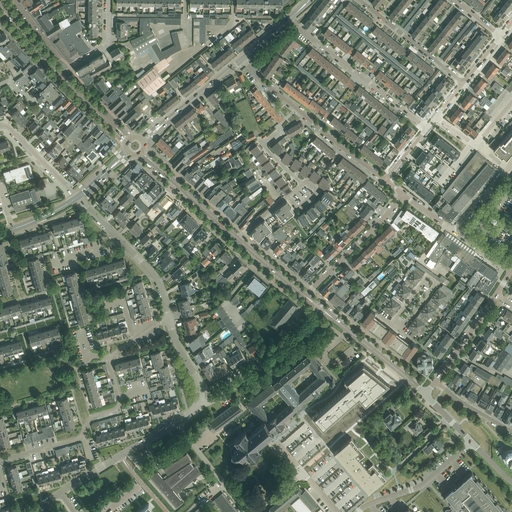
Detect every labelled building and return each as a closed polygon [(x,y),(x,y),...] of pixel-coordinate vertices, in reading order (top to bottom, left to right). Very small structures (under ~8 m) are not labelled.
[(38,0),(28,6),(32,11),(36,9),(40,6),(41,8),(53,0),(38,0)] [(36,18),(46,30),(54,25),(49,18),(65,6),(70,16),(74,13),(74,0),(61,0),(63,3),(60,5),(55,7),(51,9),(52,10),(36,18)] [(275,0),(275,7),(275,13),(278,13),(278,7),(282,7),(282,5),(288,1),(290,4),(293,2),(291,0),(275,0)] [(329,6),(322,1),(319,6),(325,11),(329,6)] [(349,11),(354,5),(349,1),(344,7),(349,11)] [(439,11),(443,6),(437,1),(434,6),(439,11)] [(484,5),(479,1),(474,6),(479,10),(484,5)] [(402,11),(406,7),(400,2),(396,7),(402,11)] [(506,13),(510,8),(505,3),(501,8),(506,13)] [(33,12),(36,18),(52,10),(51,9),(55,7),(54,4),(41,11),(40,8),(33,12)] [(354,15),(359,9),(354,5),(349,11),(354,15)] [(491,8),(487,5),(481,12),(483,13),(489,7),(491,8)] [(325,11),(319,6),(315,11),(321,16),(322,16),(325,11)] [(436,15),(439,11),(434,6),(430,11),(436,15)] [(503,17),(506,13),(501,8),(498,6),(495,11),(497,13),(503,17)] [(405,13),(402,11),(396,7),(392,12),(398,16),(400,14),(403,16),(405,13)] [(359,18),(363,13),(359,9),(354,15),(359,18)] [(458,10),(455,15),(460,20),(462,17),(465,19),(466,17),(458,10)] [(321,16),(315,11),(311,15),(320,22),(324,17),(322,16),(321,16)] [(432,20),(436,15),(430,11),(426,16),(432,20)] [(394,21),(398,16),(392,12),(389,16),(394,21)] [(363,22),(368,16),(363,13),(359,18),(363,22)] [(499,22),(503,17),(497,13),(493,18),(499,22)] [(320,22),(311,15),(307,20),(314,25),(316,22),(319,24),(320,22)] [(456,24),(460,20),(455,15),(451,20),(456,24)] [(373,20),(368,16),(363,22),(370,28),(373,24),(371,22),(373,20)] [(428,25),(432,20),(426,16),(422,20),(428,25)] [(117,22),(117,28),(125,28),(130,28),(130,26),(125,26),(125,22),(130,22),(130,17),(117,17),(117,18),(117,22)] [(165,22),(165,18),(140,17),(140,35),(144,34),(150,31),(150,22),(153,22),(153,23),(157,23),(157,22),(165,22)] [(50,37),(70,25),(67,18),(59,22),(54,25),(46,30),(49,34),(50,37)] [(314,25),(307,20),(304,25),(313,32),(316,28),(317,27),(314,25)] [(424,29),(428,25),(422,20),(419,25),(424,29)] [(456,24),(451,20),(447,24),(453,29),(455,31),(457,28),(455,26),(456,24)] [(91,49),(88,45),(81,36),(79,38),(76,34),(82,30),(77,21),(71,24),(70,25),(50,37),(70,62),(79,55),(80,56),(91,49)] [(473,22),(468,28),(472,31),(477,25),(473,22)] [(409,25),(407,23),(403,28),(408,32),(412,27),(409,25)] [(264,30),(260,24),(257,27),(255,24),(252,27),(254,29),(259,34),(264,30)] [(376,35),(381,29),(376,26),(373,24),(370,28),(373,30),(371,31),(376,35)] [(449,34),(453,29),(447,24),(443,29),(449,34)] [(421,34),(424,29),(419,25),(415,30),(421,34)] [(97,26),(88,26),(85,26),(85,28),(88,28),(88,32),(89,32),(89,36),(96,36),(96,33),(97,33),(97,32),(98,32),(99,29),(98,28),(97,28),(97,26)] [(125,35),(125,28),(117,28),(117,35),(117,38),(127,39),(127,35),(125,35)] [(251,28),(247,32),(252,38),(256,34),(251,28)] [(328,38),(332,32),(328,28),(323,34),(326,36),(328,38)] [(150,31),(144,34),(150,45),(151,45),(156,42),(159,41),(152,29),(150,31)] [(381,39),(386,33),(381,29),(376,35),(379,37),(376,40),(379,42),(381,39)] [(445,38),(449,34),(443,29),(440,34),(445,38)] [(474,33),(477,36),(478,36),(484,41),(487,36),(485,34),(485,33),(484,33),(485,32),(481,29),(478,32),(477,30),(474,33)] [(332,41),(337,35),(339,33),(334,30),(332,32),(328,38),(328,37),(331,40),(330,40),(332,41)] [(417,39),(421,34),(415,30),(411,34),(417,39)] [(4,43),(9,39),(4,32),(0,35),(0,44),(2,43),(4,42),(4,43)] [(247,42),(252,38),(247,32),(242,36),(247,42)] [(386,43),(391,37),(386,33),(381,39),(386,43)] [(144,34),(140,35),(140,36),(131,40),(138,52),(150,45),(144,34)] [(448,40),(445,38),(440,34),(436,38),(442,43),(444,45),(448,40)] [(337,45),(342,39),(337,35),(332,41),(333,41),(335,43),(335,44),(337,45)] [(242,46),(247,42),(242,36),(237,40),(242,46)] [(484,41),(478,36),(477,36),(474,41),(480,46),(480,45),(483,41),(484,41)] [(292,46),(296,41),(290,37),(288,40),(288,39),(286,41),(287,42),(292,46)] [(390,47),(395,41),(391,37),(386,43),(384,45),(389,48),(390,47)] [(438,48),(442,43),(436,38),(432,43),(438,48)] [(10,39),(10,40),(4,45),(3,46),(2,45),(0,45),(0,50),(3,54),(2,54),(3,55),(4,55),(6,57),(9,55),(9,56),(14,53),(12,52),(14,50),(17,47),(10,39)] [(342,49),(346,43),(342,39),(337,45),(340,47),(342,49)] [(237,50),(242,46),(237,40),(232,44),(237,50)] [(395,50),(400,45),(395,41),(390,47),(395,50)] [(480,46),(474,41),(470,46),(476,51),(476,50),(479,46),(480,46)] [(292,46),(287,42),(284,44),(282,46),(283,46),(289,51),(292,46)] [(347,52),(351,47),(346,43),(342,49),(345,51),(344,51),(346,53),(347,52)] [(434,53),(438,48),(432,43),(428,48),(434,53)] [(182,49),(181,46),(180,44),(175,45),(172,47),(175,52),(182,49)] [(151,45),(150,45),(138,52),(140,57),(149,52),(156,64),(160,61),(160,60),(157,55),(155,52),(153,48),(151,45)] [(404,54),(407,51),(404,49),(405,48),(400,45),(395,50),(400,54),(401,53),(404,54)] [(285,56),(289,51),(283,46),(281,49),(280,49),(279,51),(285,56)] [(476,51),(470,46),(466,50),(472,55),(475,50),(476,51)] [(21,51),(17,47),(14,50),(12,52),(14,53),(9,56),(11,59),(16,56),(21,51)] [(111,52),(115,59),(120,56),(122,59),(125,57),(119,47),(111,52)] [(312,57),(317,51),(315,50),(312,48),(312,47),(307,53),(312,57)] [(235,54),(234,52),(230,48),(226,51),(231,57),(235,54)] [(357,59),(362,53),(357,49),(356,51),(352,56),(354,57),(357,59)] [(505,49),(501,54),(508,61),(509,60),(510,61),(511,58),(511,54),(510,53),(505,49)] [(411,60),(415,54),(411,50),(409,53),(407,51),(404,54),(411,60)] [(472,55),(466,50),(463,54),(462,55),(468,60),(472,55)] [(29,59),(25,55),(21,51),(16,56),(11,59),(10,60),(18,69),(29,59)] [(164,51),(162,52),(157,55),(160,60),(167,56),(164,51)] [(226,61),(231,57),(226,51),(221,55),(226,61)] [(317,61),(322,55),(320,53),(319,54),(317,51),(312,57),(317,61)] [(445,62),(451,54),(449,52),(443,60),(445,62)] [(283,58),(277,53),(273,58),(279,63),(283,58)] [(362,63),(366,57),(362,53),(357,59),(359,61),(362,63)] [(468,60),(462,55),(463,54),(460,53),(457,57),(457,56),(455,58),(458,60),(464,65),(468,60)] [(95,67),(106,60),(105,58),(103,54),(92,60),(90,62),(77,69),(77,70),(78,69),(81,74),(80,74),(80,75),(80,76),(85,73),(95,68),(95,67)] [(415,64),(420,58),(415,54),(411,60),(414,62),(412,65),(414,66),(416,64),(415,64)] [(508,61),(501,54),(496,60),(501,64),(502,64),(504,66),(506,64),(507,64),(510,62),(508,61)] [(226,61),(221,55),(216,59),(221,65),(226,61)] [(297,66),(301,70),(303,68),(300,66),(307,57),(306,55),(298,64),(297,66)] [(321,65),(326,59),(324,57),(322,55),(317,61),(319,63),(318,65),(320,67),(321,65)] [(366,67),(371,61),(366,57),(362,63),(364,65),(366,67)] [(156,64),(153,66),(158,72),(166,66),(165,65),(169,62),(168,62),(165,58),(160,61),(156,64)] [(214,72),(209,66),(208,68),(198,58),(196,60),(201,67),(209,76),(214,72)] [(276,68),(279,63),(273,58),(269,63),(276,68)] [(420,68),(425,62),(420,58),(415,64),(416,64),(420,68)] [(464,65),(458,60),(455,58),(450,65),(453,68),(454,65),(457,67),(456,67),(457,68),(460,70),(464,65)] [(33,63),(29,59),(18,69),(16,70),(19,74),(22,71),(23,71),(33,63)] [(216,69),(221,65),(216,59),(211,63),(216,69)] [(326,68),(331,62),(329,61),(326,59),(321,65),(326,68)] [(371,71),(375,66),(377,68),(381,64),(376,60),(374,63),(371,61),(366,67),(369,69),(371,71)] [(109,61),(86,74),(81,77),(87,84),(91,81),(94,78),(92,77),(112,66),(109,61)] [(331,72),(336,66),(334,65),(333,65),(331,63),(331,62),(326,68),(331,72)] [(425,71),(429,65),(425,62),(420,68),(425,71)] [(272,73),(276,68),(269,63),(266,68),(272,73)] [(493,63),(489,69),(494,73),(497,70),(499,72),(501,69),(499,68),(499,67),(493,63)] [(428,78),(434,69),(429,65),(425,71),(425,72),(423,74),(428,78)] [(158,72),(153,66),(136,80),(137,81),(145,89),(150,94),(151,93),(155,90),(166,82),(158,72)] [(335,76),(340,70),(338,68),(338,69),(336,66),(331,72),(335,76)] [(43,74),(37,67),(37,68),(31,74),(33,76),(33,77),(31,74),(29,76),(31,78),(30,80),(34,84),(34,83),(43,74)] [(204,80),(209,76),(201,67),(198,70),(196,71),(204,80)] [(269,78),(272,73),(266,68),(262,73),(269,78)] [(492,76),(494,73),(489,69),(484,75),(490,79),(492,81),(494,78),(492,76)] [(340,80),(345,74),(343,72),(340,70),(335,76),(340,80)] [(380,79),(384,74),(380,70),(376,75),(375,76),(377,77),(380,79)] [(199,84),(204,80),(196,71),(195,73),(197,75),(194,77),(196,79),(195,79),(199,84)] [(384,83),(389,77),(390,77),(387,75),(389,72),(387,71),(386,71),(384,74),(380,79),(382,81),(384,83)] [(46,77),(43,74),(34,83),(35,84),(33,86),(35,88),(35,87),(46,77)] [(349,78),(350,77),(348,76),(345,74),(340,80),(345,84),(349,78)] [(25,78),(23,75),(15,81),(17,84),(25,78)] [(169,81),(175,88),(178,86),(176,82),(179,80),(177,77),(176,76),(172,79),(169,81)] [(443,76),(438,81),(440,82),(446,87),(447,87),(446,87),(450,82),(448,80),(447,79),(443,76)] [(46,77),(35,87),(39,91),(44,87),(43,87),(50,81),(50,80),(46,77)] [(389,87),(394,81),(389,77),(384,83),(386,85),(389,87)] [(109,88),(102,78),(95,83),(102,93),(109,88)] [(239,80),(236,81),(234,78),(226,83),(229,89),(233,87),(235,90),(242,86),(239,80)] [(482,78),(477,83),(482,88),(485,85),(488,87),(490,84),(487,82),(482,78)] [(195,88),(199,84),(195,79),(191,83),(195,88)] [(60,90),(59,90),(55,86),(55,85),(50,81),(43,87),(44,87),(39,91),(36,94),(36,95),(37,94),(38,95),(36,98),(39,100),(41,98),(47,104),(48,105),(46,107),(45,106),(42,109),(47,115),(59,103),(58,103),(65,95),(60,90)] [(394,91),(398,85),(394,81),(389,87),(391,89),(391,88),(394,90),(394,91)] [(496,81),(493,84),(502,91),(503,91),(505,89),(496,81)] [(288,91),(292,85),(287,82),(285,84),(283,83),(281,85),(283,87),(288,91)] [(442,92),(446,87),(440,82),(436,87),(442,92),(443,92),(442,92)] [(190,92),(195,88),(191,83),(186,87),(190,92)] [(480,91),(482,88),(477,83),(473,89),(478,93),(481,95),(483,96),(484,94),(480,91)] [(123,92),(126,90),(119,84),(117,85),(115,86),(112,88),(112,89),(108,91),(106,93),(106,92),(99,97),(106,104),(111,99),(113,101),(114,100),(115,100),(123,92)] [(502,91),(493,84),(491,87),(500,94),(501,93),(502,91)] [(292,94),(296,89),(292,85),(288,91),(292,94)] [(359,95),(364,89),(361,87),(359,85),(359,86),(354,91),(359,95)] [(398,95),(403,89),(398,85),(394,91),(396,92),(398,94),(398,95)] [(261,93),(255,86),(250,90),(256,97),(261,93)] [(403,98),(410,90),(409,90),(410,90),(405,86),(403,89),(398,95),(400,96),(403,98)] [(184,96),(190,92),(186,87),(183,89),(182,89),(180,91),(184,96)] [(439,96),(442,92),(436,87),(432,92),(438,97),(439,97),(439,96)] [(297,98),(301,93),(296,89),(292,94),(297,98)] [(364,99),(369,93),(366,91),(364,89),(359,95),(364,99)] [(215,90),(207,97),(216,108),(220,105),(217,102),(222,99),(215,90)] [(408,102),(413,96),(410,94),(411,92),(410,90),(403,98),(405,100),(408,102)] [(114,111),(114,110),(128,97),(123,92),(115,100),(114,100),(113,101),(112,102),(109,106),(114,111)] [(181,99),(177,94),(174,97),(170,92),(168,94),(176,103),(181,99)] [(435,101),(438,97),(432,92),(429,97),(435,101),(435,102),(435,101)] [(466,98),(474,104),(474,105),(478,99),(475,97),(470,92),(466,98)] [(151,93),(150,94),(146,97),(149,101),(153,98),(157,103),(159,102),(154,96),(151,93)] [(265,97),(261,93),(256,97),(257,97),(254,99),(257,102),(259,100),(260,102),(265,97)] [(302,102),(306,96),(301,93),(297,98),(302,102)] [(369,103),(374,97),(373,96),(373,97),(371,95),(371,94),(369,93),(364,99),(369,103)] [(176,103),(168,94),(166,96),(169,100),(167,103),(171,107),(176,103)] [(490,105),(491,104),(493,102),(491,100),(490,101),(489,100),(489,99),(484,95),(482,98),(487,102),(486,102),(490,105)] [(71,101),(66,96),(54,109),(56,111),(60,107),(59,106),(62,104),(65,108),(71,101)] [(308,104),(311,100),(306,96),(302,102),(307,106),(308,105),(308,104)] [(130,103),(132,102),(128,97),(114,110),(118,115),(130,103)] [(150,108),(153,106),(149,101),(146,97),(144,98),(122,119),(127,124),(139,113),(139,114),(143,111),(149,118),(155,113),(154,112),(150,108)] [(269,102),(265,97),(260,102),(264,106),(269,102)] [(373,107),(378,100),(375,98),(374,97),(369,103),(373,107)] [(431,106),(435,101),(429,97),(425,102),(431,106),(431,107),(431,106)] [(334,107),(338,102),(333,98),(329,103),(334,107)] [(474,104),(471,102),(466,98),(461,104),(466,108),(469,110),(474,104)] [(313,108),(317,102),(312,99),(311,100),(308,104),(308,105),(313,108)] [(378,110),(383,104),(380,102),(378,100),(373,107),(378,110)] [(166,111),(171,107),(167,103),(166,101),(163,103),(164,105),(162,106),(166,111)] [(166,111),(162,106),(161,104),(159,102),(157,103),(159,106),(158,106),(160,108),(157,110),(161,115),(166,111)] [(200,102),(195,106),(200,112),(205,108),(206,109),(210,114),(212,112),(208,107),(206,104),(204,106),(202,105),(200,102)] [(268,111),(273,107),(269,102),(264,106),(268,111)] [(317,112),(322,106),(317,102),(313,108),(317,112)] [(427,111),(431,106),(425,102),(421,106),(421,107),(427,111)] [(16,120),(22,114),(20,112),(23,109),(17,103),(12,107),(16,111),(11,115),(16,120)] [(76,106),(72,103),(62,114),(66,117),(76,106)] [(127,112),(126,111),(132,105),(130,103),(118,115),(121,118),(127,112)] [(326,117),(333,107),(330,105),(328,107),(323,104),(322,106),(317,112),(323,115),(326,117)] [(383,114),(388,108),(387,108),(385,106),(383,104),(378,110),(383,114)] [(423,116),(427,111),(421,107),(421,106),(418,104),(416,107),(419,109),(417,111),(420,113),(419,114),(420,114),(423,116)] [(81,110),(77,107),(62,122),(63,123),(65,122),(67,125),(81,110)] [(273,116),(277,111),(273,107),(268,111),(273,116)] [(459,107),(454,113),(459,117),(462,114),(464,116),(466,113),(464,111),(459,107)] [(194,108),(189,112),(194,118),(196,117),(195,115),(198,113),(194,108)] [(387,118),(392,112),(389,110),(390,109),(388,108),(383,114),(380,117),(383,118),(385,116),(387,118)] [(44,112),(41,110),(36,115),(38,118),(44,112)] [(220,122),(227,130),(232,127),(218,110),(214,114),(220,122)] [(76,124),(85,115),(81,111),(63,131),(64,132),(66,135),(68,136),(78,125),(76,124)] [(279,123),(283,119),(277,111),(273,116),(279,123)] [(194,118),(189,112),(184,116),(188,121),(191,118),(193,120),(194,118)] [(391,123),(397,115),(397,116),(394,113),(392,112),(387,118),(386,119),(391,123)] [(491,117),(490,115),(485,112),(482,116),(488,121),(491,117)] [(350,126),(347,123),(354,115),(352,113),(347,119),(345,122),(343,124),(339,129),(344,133),(348,128),(350,126)] [(457,120),(459,117),(454,113),(449,118),(457,125),(460,122),(457,120)] [(25,117),(22,114),(16,120),(21,125),(27,119),(30,117),(28,114),(25,117)] [(140,122),(144,118),(142,115),(130,126),(134,130),(141,124),(140,122)] [(68,136),(71,139),(76,134),(75,133),(80,128),(81,129),(90,119),(86,116),(78,125),(68,136)] [(183,125),(188,121),(184,116),(179,120),(183,125)] [(332,118),(331,116),(328,119),(330,121),(335,125),(338,120),(334,116),(332,118)] [(45,124),(47,127),(53,121),(50,119),(45,124)] [(33,132),(39,125),(35,120),(28,127),(33,132)] [(185,126),(183,125),(179,120),(174,124),(178,129),(181,126),(183,128),(185,126)] [(343,124),(338,120),(335,125),(339,129),(343,124)] [(87,134),(96,125),(92,121),(87,127),(88,127),(84,131),(87,134)] [(305,128),(301,121),(293,126),(296,132),(302,129),(305,128)] [(468,133),(473,128),(470,126),(471,123),(469,121),(467,124),(467,123),(463,129),(468,133)] [(367,133),(369,135),(373,130),(367,125),(365,128),(368,131),(367,133)] [(382,125),(379,129),(377,131),(382,135),(383,133),(387,129),(382,125)] [(415,130),(409,125),(405,130),(411,135),(413,133),(415,130)] [(102,131),(97,126),(91,132),(92,133),(83,143),(88,147),(102,131)] [(194,138),(187,129),(185,126),(183,128),(188,135),(185,137),(189,141),(194,138)] [(291,135),(296,132),(293,126),(285,131),(288,137),(291,135)] [(349,136),(353,132),(348,128),(344,133),(349,136)] [(480,130),(478,128),(476,130),(473,128),(468,133),(474,138),(480,130)] [(37,136),(42,141),(48,135),(50,132),(48,130),(47,131),(45,129),(37,136)] [(409,137),(411,135),(405,130),(402,135),(407,140),(408,140),(409,138),(409,137)] [(511,130),(503,141),(501,144),(500,143),(494,138),(491,142),(489,144),(494,149),(498,152),(497,153),(502,158),(503,157),(506,160),(511,153),(511,130)] [(106,134),(102,131),(88,147),(84,150),(88,154),(92,149),(94,147),(106,134)] [(368,139),(371,142),(377,134),(374,131),(367,139),(368,139)] [(354,140),(358,136),(353,132),(349,136),(354,140)] [(81,141),(82,140),(76,134),(71,139),(73,141),(76,144),(77,145),(81,141)] [(104,144),(110,138),(106,134),(94,147),(96,149),(102,144),(103,145),(104,144)] [(436,134),(429,142),(433,145),(434,146),(435,144),(441,137),(436,134)] [(50,137),(48,135),(42,141),(46,145),(53,139),(51,136),(50,137)] [(66,149),(73,141),(71,139),(68,136),(66,135),(65,136),(66,140),(61,145),(63,147),(64,147),(66,149)] [(232,142),(231,144),(234,149),(237,149),(239,147),(240,145),(242,143),(243,145),(249,141),(245,135),(239,139),(237,141),(234,140),(232,142)] [(316,136),(314,135),(312,138),(314,139),(312,141),(317,145),(321,140),(316,136)] [(405,142),(407,140),(402,135),(398,139),(404,144),(405,142)] [(285,141),(287,140),(285,136),(272,147),(276,152),(281,149),(283,151),(285,149),(284,146),(283,147),(281,145),(285,141)] [(359,144),(363,140),(358,136),(354,140),(359,144)] [(160,146),(165,141),(161,137),(156,143),(160,146)] [(441,137),(435,144),(439,147),(445,140),(441,137)] [(104,144),(99,150),(104,155),(109,150),(110,148),(115,143),(110,139),(104,144)] [(365,153),(369,148),(373,143),(371,142),(368,139),(364,143),(365,144),(360,149),(365,153)] [(404,144),(398,139),(394,144),(400,149),(402,147),(401,147),(404,144)] [(7,140),(1,142),(4,150),(9,149),(7,140)] [(322,149),(326,144),(321,140),(317,145),(322,149)] [(445,140),(439,147),(443,150),(448,143),(445,140)] [(76,144),(73,141),(66,149),(68,151),(76,144)] [(88,147),(83,143),(81,141),(77,145),(83,152),(84,150),(88,147)] [(163,150),(168,144),(165,141),(160,146),(163,150)] [(261,149),(257,144),(255,141),(244,150),(247,153),(251,150),(254,155),(261,149)] [(62,148),(59,145),(57,143),(55,145),(48,153),(52,157),(53,158),(62,148)] [(167,153),(172,148),(173,146),(170,143),(168,144),(163,150),(167,153)] [(176,168),(187,156),(189,157),(202,147),(200,145),(198,147),(195,143),(183,152),(183,153),(172,165),(176,168)] [(448,143),(443,150),(446,153),(452,146),(448,143)] [(171,157),(179,148),(175,144),(173,146),(172,148),(167,153),(171,157)] [(326,153),(331,148),(326,144),(322,149),(326,153)] [(193,161),(208,150),(205,146),(202,147),(189,157),(192,160),(193,161)] [(452,146),(446,153),(450,156),(456,149),(452,146)] [(333,154),(335,152),(331,148),(326,153),(331,157),(332,157),(333,158),(335,156),(333,154)] [(374,152),(369,148),(365,153),(370,157),(374,152)] [(268,157),(264,152),(261,149),(254,155),(251,157),(253,161),(257,158),(261,162),(268,157)] [(288,163),(292,156),(296,152),(295,151),(292,149),(289,154),(287,152),(287,151),(285,149),(283,151),(285,154),(282,159),(288,163)] [(450,156),(449,157),(454,161),(460,153),(456,149),(450,156)] [(419,155),(428,162),(427,162),(428,163),(434,155),(429,151),(427,154),(423,151),(419,155)] [(448,192),(444,197),(462,213),(468,206),(469,205),(472,201),(474,199),(480,192),(481,191),(484,187),(486,185),(492,178),(499,170),(498,169),(497,167),(488,161),(489,161),(479,153),(477,151),(476,151),(475,153),(474,155),(473,155),(474,155),(472,157),(471,159),(470,159),(469,161),(469,162),(467,163),(466,165),(464,167),(463,169),(462,169),(463,169),(461,171),(460,173),(459,173),(458,175),(456,177),(455,179),(454,179),(455,179),(453,181),(452,183),(451,183),(450,185),(450,184),(450,185),(448,187),(448,186),(448,187),(447,189),(447,188),(446,189),(447,189),(445,190),(448,192)] [(374,161),(378,156),(374,152),(370,157),(374,161)] [(73,160),(75,162),(81,156),(82,155),(80,153),(73,160)] [(297,169),(302,162),(305,158),(301,155),(301,156),(298,160),(295,158),(292,156),(288,163),(297,169)] [(384,169),(388,164),(390,161),(387,159),(389,157),(387,155),(385,158),(383,160),(379,165),(384,169)] [(419,155),(416,159),(420,163),(418,165),(423,169),(425,167),(424,166),(426,164),(427,162),(428,162),(419,155)] [(70,159),(68,156),(65,158),(63,156),(59,159),(58,160),(59,160),(57,162),(62,167),(70,159)] [(192,160),(189,157),(187,156),(176,168),(179,172),(184,166),(184,167),(185,166),(184,166),(186,164),(185,163),(186,163),(188,165),(192,160)] [(219,156),(210,162),(213,167),(222,161),(219,156)] [(342,157),(340,156),(336,161),(338,163),(336,165),(341,169),(343,167),(347,161),(342,157)] [(379,165),(383,160),(378,156),(374,161),(379,165)] [(230,158),(224,162),(231,172),(242,164),(239,158),(235,160),(233,157),(230,158)] [(274,165),(270,160),(268,157),(261,162),(257,165),(259,168),(263,166),(267,170),(274,165)] [(306,175),(311,169),(314,164),(310,161),(310,162),(307,166),(304,164),(302,162),(297,169),(306,175)] [(352,164),(347,161),(343,167),(348,171),(352,164)] [(66,171),(67,171),(66,172),(67,172),(68,173),(68,172),(68,173),(70,175),(76,170),(79,167),(74,163),(66,171)] [(124,176),(121,178),(123,180),(122,181),(122,183),(125,186),(132,179),(142,168),(137,163),(136,165),(134,164),(132,167),(131,166),(131,165),(122,174),(122,175),(124,176)] [(29,164),(3,172),(6,181),(15,178),(16,182),(33,177),(29,164)] [(195,173),(196,172),(200,168),(197,164),(191,169),(191,170),(189,173),(187,171),(184,176),(188,180),(195,173)] [(351,177),(357,168),(352,164),(348,171),(346,173),(344,175),(343,176),(346,178),(348,175),(351,177)] [(280,173),(276,168),(274,165),(267,170),(263,173),(266,176),(269,173),(273,178),(280,173)] [(315,181),(320,175),(323,170),(319,167),(319,168),(316,172),(314,170),(311,169),(306,175),(315,181)] [(142,168),(132,179),(134,181),(142,189),(142,188),(144,190),(154,180),(152,178),(149,174),(148,174),(146,172),(147,172),(142,168)] [(357,178),(362,172),(357,168),(351,177),(353,178),(352,181),(354,182),(356,180),(358,178),(357,178)] [(254,175),(252,173),(249,169),(248,170),(244,172),(249,179),(254,175)] [(404,177),(404,178),(408,181),(413,175),(414,175),(416,172),(414,171),(411,169),(404,177)] [(76,170),(70,175),(71,176),(73,178),(74,179),(75,179),(74,179),(75,180),(83,172),(81,170),(78,173),(76,170)] [(367,176),(362,172),(357,178),(358,178),(363,182),(367,176)] [(199,178),(195,173),(188,180),(193,184),(199,178)] [(286,181),(282,176),(280,173),(273,178),(269,181),(272,184),(275,181),(279,186),(286,181)] [(248,188),(258,181),(254,175),(249,179),(244,182),(248,188)] [(332,182),(329,176),(329,177),(325,178),(323,176),(323,177),(320,175),(315,181),(324,188),(327,183),(330,185),(332,182)] [(408,181),(406,184),(411,187),(418,178),(414,175),(413,175),(408,181)] [(198,188),(205,180),(202,176),(194,185),(198,188)] [(215,180),(212,181),(210,179),(208,177),(205,180),(198,188),(202,192),(208,186),(209,187),(215,184),(218,182),(216,179),(215,180)] [(215,204),(224,194),(227,193),(233,189),(230,185),(236,181),(234,178),(224,185),(224,184),(220,187),(219,188),(220,189),(216,194),(215,193),(209,199),(215,204)] [(418,178),(411,187),(415,190),(421,183),(422,183),(422,182),(418,178)] [(144,190),(142,192),(153,202),(165,189),(161,185),(160,186),(158,184),(159,183),(154,179),(154,180),(144,190)] [(368,189),(372,183),(368,180),(363,185),(368,189)] [(261,185),(258,181),(248,188),(251,192),(261,185)] [(293,189),(289,183),(286,181),(279,186),(276,189),(278,192),(282,189),(286,194),(292,189),(293,189)] [(216,190),(219,188),(220,187),(224,184),(223,182),(219,185),(219,184),(214,187),(212,190),(209,187),(204,194),(209,198),(216,190)] [(331,185),(330,185),(327,183),(324,188),(327,189),(324,193),(332,199),(334,197),(333,196),(335,194),(329,191),(330,190),(329,189),(328,188),(331,185)] [(372,193),(377,187),(372,183),(368,189),(372,193)] [(421,183),(415,190),(419,194),(425,187),(426,186),(422,183),(421,183)] [(37,194),(38,194),(38,193),(36,187),(10,195),(14,208),(27,204),(28,204),(28,203),(28,202),(30,202),(30,203),(40,200),(39,195),(38,196),(37,194)] [(377,197),(382,191),(377,187),(372,193),(377,197)] [(425,187),(419,194),(424,197),(429,190),(425,187)] [(429,190),(424,197),(428,201),(433,194),(429,190)] [(439,198),(442,200),(444,197),(448,192),(445,190),(445,191),(444,192),(443,193),(439,198)] [(387,195),(382,191),(377,197),(382,201),(387,195)] [(122,203),(131,194),(129,192),(120,201),(122,203)] [(222,210),(228,203),(227,202),(231,197),(227,193),(225,196),(225,197),(223,199),(222,198),(216,205),(222,210)] [(332,199),(324,193),(321,198),(328,204),(329,202),(332,199)] [(104,209),(110,203),(113,199),(109,194),(99,203),(101,206),(104,209)] [(122,208),(133,197),(131,194),(130,195),(128,198),(120,206),(122,208)] [(231,218),(242,205),(244,207),(246,205),(245,204),(250,200),(248,197),(247,195),(241,200),(243,201),(240,203),(239,202),(227,215),(231,218)] [(263,200),(268,206),(274,200),(269,195),(263,200)] [(161,197),(152,207),(154,209),(155,210),(158,207),(162,211),(166,206),(166,207),(171,201),(169,198),(167,196),(166,196),(163,199),(161,197)] [(442,200),(438,205),(452,217),(456,220),(462,213),(444,197),(442,200)] [(328,204),(321,198),(317,201),(324,208),(327,206),(326,205),(328,204)] [(439,203),(442,200),(439,198),(435,203),(432,207),(434,209),(438,205),(439,203)] [(227,215),(239,202),(237,200),(231,207),(229,205),(223,211),(227,215)] [(280,224),(294,213),(295,213),(290,207),(291,207),(287,201),(280,206),(281,207),(280,208),(281,208),(281,209),(279,210),(278,209),(272,214),(280,224)] [(324,208),(317,201),(314,205),(320,212),(321,210),(322,211),(324,208)] [(109,213),(116,205),(114,203),(112,205),(110,203),(104,209),(106,211),(107,211),(109,213)] [(175,204),(169,211),(170,211),(167,213),(170,216),(172,213),(175,215),(180,209),(175,204)] [(375,210),(368,204),(366,206),(363,204),(361,206),(371,214),(375,210)] [(247,210),(244,207),(242,205),(231,218),(236,223),(247,210)] [(320,212),(314,205),(310,208),(316,216),(318,213),(320,212)] [(438,205),(434,209),(450,222),(450,221),(449,221),(452,217),(438,205)] [(367,219),(371,214),(361,206),(359,208),(362,211),(360,214),(367,219)] [(316,216),(310,208),(306,211),(311,219),(313,218),(316,216)] [(252,209),(238,225),(243,229),(249,221),(247,220),(255,211),(252,209)] [(407,220),(412,213),(407,209),(404,212),(401,210),(393,221),(397,223),(401,217),(407,221),(407,220)] [(118,221),(127,212),(125,210),(122,213),(120,210),(114,216),(119,220),(118,221)] [(145,214),(142,210),(136,216),(140,219),(145,214)] [(311,219),(306,211),(301,214),(306,222),(309,220),(311,219)] [(123,225),(129,220),(126,217),(129,215),(127,212),(118,221),(119,221),(123,225)] [(412,224),(417,216),(412,213),(407,220),(412,224)] [(187,214),(176,225),(178,227),(181,224),(182,225),(183,224),(186,227),(194,219),(191,216),(190,216),(187,214)] [(306,222),(301,214),(296,217),(297,217),(301,225),(303,224),(306,222)] [(164,218),(161,215),(156,221),(159,224),(164,218)] [(417,227),(423,220),(418,217),(418,216),(417,216),(412,224),(417,227)] [(83,225),(83,223),(81,217),(76,218),(79,228),(80,232),(85,231),(84,226),(84,225),(83,225)] [(367,222),(362,217),(355,224),(360,229),(367,222)] [(74,229),(71,219),(67,221),(69,231),(70,233),(75,232),(74,229)] [(196,221),(194,219),(186,227),(188,230),(189,231),(186,234),(188,236),(199,224),(196,221)] [(265,236),(272,230),(265,220),(262,222),(261,221),(255,226),(256,227),(250,234),(254,237),(259,242),(265,236)] [(423,231),(428,224),(423,220),(417,227),(417,228),(418,228),(423,231)] [(136,235),(142,229),(136,222),(130,228),(136,235)] [(166,229),(169,232),(175,226),(171,223),(166,229)] [(354,235),(360,229),(355,224),(351,228),(348,230),(354,235)] [(428,235),(433,228),(428,224),(423,231),(428,235)] [(395,230),(390,225),(383,232),(388,237),(389,237),(390,239),(394,235),(393,233),(395,230)] [(272,241),(276,237),(280,241),(287,236),(280,226),(273,232),(272,232),(265,237),(260,243),(267,248),(272,241)] [(354,235),(348,230),(347,228),(345,230),(340,235),(343,237),(342,237),(347,242),(354,235)] [(434,239),(439,231),(435,229),(434,228),(433,228),(428,235),(433,239),(434,239)] [(203,230),(202,229),(197,234),(194,237),(195,237),(194,238),(196,240),(196,239),(197,240),(197,239),(199,241),(201,241),(202,239),(203,239),(207,234),(207,233),(205,231),(205,232),(203,230)] [(325,234),(320,229),(316,233),(321,237),(325,234)] [(146,245),(149,242),(150,241),(152,238),(150,236),(152,234),(149,231),(141,240),(146,245)] [(164,237),(167,234),(164,231),(162,233),(157,238),(159,240),(163,236),(164,237)] [(389,237),(388,237),(383,232),(377,238),(383,244),(383,245),(388,241),(386,240),(389,237)] [(438,260),(452,239),(452,240),(444,235),(445,234),(444,234),(444,235),(441,233),(426,255),(428,257),(428,256),(429,257),(428,257),(429,257),(430,258),(429,260),(428,259),(426,261),(428,262),(426,264),(432,268),(438,260)] [(181,243),(184,245),(189,239),(186,237),(181,243)] [(340,248),(347,242),(342,237),(338,242),(337,241),(335,243),(340,248)] [(279,255),(284,250),(283,249),(283,248),(284,247),(282,245),(283,244),(285,242),(286,243),(288,240),(287,239),(286,238),(283,241),(282,240),(281,242),(273,250),(278,254),(279,255)] [(381,246),(383,244),(377,238),(370,245),(376,251),(378,253),(383,249),(381,246)] [(302,249),(306,245),(304,242),(303,243),(299,239),(295,243),(297,244),(299,242),(302,245),(300,247),(302,249)] [(451,258),(460,245),(459,245),(452,240),(452,239),(438,260),(445,265),(450,258),(451,258)] [(191,254),(195,249),(189,242),(184,247),(191,254)] [(212,247),(210,249),(216,255),(218,252),(222,248),(216,242),(212,246),(212,247)] [(334,255),(340,248),(335,243),(333,245),(333,246),(329,250),(334,255)] [(371,255),(376,251),(370,245),(364,252),(369,257),(371,255)] [(453,270),(467,250),(460,245),(451,258),(455,261),(450,268),(453,270)] [(153,256),(158,251),(154,246),(147,252),(150,254),(153,256)] [(169,267),(168,267),(170,265),(170,266),(172,264),(171,264),(174,261),(168,255),(170,253),(167,250),(161,257),(164,260),(161,264),(162,263),(166,268),(166,269),(168,267),(168,268),(169,267)] [(293,255),(287,250),(280,257),(286,262),(293,255)] [(327,262),(334,255),(329,250),(325,255),(324,254),(322,257),(327,262)] [(465,270),(475,255),(474,255),(474,256),(467,250),(453,270),(460,276),(465,270)] [(220,256),(217,260),(218,262),(220,260),(221,260),(224,260),(227,263),(230,260),(231,260),(230,259),(232,258),(232,257),(230,254),(229,255),(225,251),(226,251),(225,251),(220,256)] [(370,258),(369,257),(364,252),(357,258),(362,263),(363,265),(370,258)] [(307,260),(310,263),(316,256),(313,253),(307,260)] [(472,275),(482,261),(475,256),(475,255),(465,270),(472,275)] [(187,256),(180,262),(183,265),(189,259),(187,256)] [(313,265),(320,259),(317,256),(310,263),(313,265)] [(238,258),(229,267),(231,269),(225,275),(229,280),(236,273),(237,275),(246,266),(238,258)] [(357,267),(362,263),(357,258),(350,265),(355,270),(358,268),(357,267)] [(297,271),(304,263),(301,260),(299,263),(295,260),(290,265),(292,266),(292,267),(293,268),(294,268),(297,271)] [(477,286),(490,266),(489,266),(482,261),(472,275),(468,281),(466,283),(466,284),(472,288),(474,285),(476,286),(476,285),(477,286)] [(430,271),(421,264),(419,267),(426,271),(428,273),(430,271)] [(419,267),(417,265),(415,267),(413,265),(410,269),(409,268),(407,271),(419,281),(422,276),(426,271),(419,267)] [(348,274),(351,276),(354,273),(348,266),(343,271),(347,275),(348,274)] [(487,294),(498,277),(495,275),(497,271),(490,266),(477,286),(480,288),(480,289),(487,294)] [(185,273),(180,267),(171,274),(176,280),(185,273)] [(372,273),(372,274),(374,276),(381,270),(379,267),(372,274),(372,273)] [(307,270),(301,275),(305,278),(304,279),(306,280),(307,280),(307,281),(313,276),(316,272),(314,270),(312,272),(309,269),(307,270)] [(415,285),(419,281),(407,271),(404,274),(406,276),(403,279),(405,280),(404,281),(413,287),(415,285)] [(438,277),(430,271),(428,273),(437,279),(438,277)] [(196,272),(191,275),(194,280),(199,277),(196,272)] [(262,280),(261,281),(260,279),(260,278),(254,273),(245,284),(260,296),(269,285),(262,280)] [(228,281),(221,274),(216,279),(216,283),(226,284),(228,281)] [(443,283),(446,278),(441,275),(439,277),(438,277),(437,279),(443,283)] [(335,286),(335,285),(339,280),(336,277),(327,286),(321,292),(329,299),(334,292),(338,288),(335,286)] [(361,292),(364,295),(370,289),(371,289),(379,282),(375,278),(366,287),(361,292)] [(135,288),(134,288),(144,285),(142,281),(142,280),(133,283),(134,286),(132,287),(132,289),(134,288),(135,288)] [(345,293),(347,291),(351,287),(346,281),(344,284),(340,287),(339,287),(338,288),(334,292),(335,293),(329,299),(336,305),(342,299),(345,293)] [(411,290),(413,287),(404,281),(401,285),(398,282),(396,285),(408,295),(411,290)] [(182,296),(195,292),(193,287),(192,288),(190,282),(181,284),(182,289),(180,290),(182,296)] [(343,309),(356,297),(361,292),(366,287),(362,284),(350,296),(351,297),(347,301),(346,302),(342,307),(343,309)] [(438,288),(435,293),(447,302),(451,296),(451,294),(450,293),(452,290),(446,286),(444,284),(442,287),(440,286),(438,289),(438,288)] [(404,299),(408,295),(396,285),(393,288),(397,291),(394,295),(402,301),(404,299)] [(342,307),(346,302),(344,300),(349,295),(347,294),(349,292),(347,291),(345,293),(342,299),(336,305),(340,309),(342,307)] [(477,291),(473,296),(481,302),(484,296),(477,291)] [(447,302),(435,293),(431,298),(429,300),(438,307),(441,303),(444,305),(447,302)] [(400,304),(402,301),(394,295),(390,299),(387,296),(385,299),(397,309),(401,304),(400,304)] [(179,301),(181,308),(190,306),(189,300),(190,300),(189,296),(182,298),(183,298),(184,300),(179,301)] [(232,304),(238,300),(235,296),(230,301),(232,304)] [(357,306),(350,313),(351,313),(351,314),(352,316),(353,315),(355,317),(356,316),(359,319),(364,314),(360,311),(361,310),(359,308),(362,305),(363,306),(368,301),(369,299),(366,296),(365,298),(356,306),(357,306)] [(477,307),(481,302),(473,296),(470,301),(477,307)] [(360,301),(356,297),(343,309),(347,313),(353,308),(353,307),(360,301)] [(289,299),(269,323),(278,330),(288,318),(287,318),(297,306),(289,299)] [(393,313),(397,309),(385,299),(382,302),(386,305),(383,309),(391,316),(393,313)] [(438,307),(429,300),(428,303),(427,302),(424,307),(436,316),(438,313),(435,311),(438,307)] [(474,312),(477,307),(470,301),(468,300),(464,304),(467,306),(466,306),(474,312)] [(192,311),(190,306),(181,308),(183,315),(187,314),(188,316),(187,316),(187,317),(194,315),(193,311),(192,311)] [(470,316),(474,312),(466,306),(463,311),(470,316)] [(436,316),(424,307),(420,312),(419,314),(427,321),(430,317),(434,319),(436,316)] [(507,319),(511,312),(507,309),(507,310),(505,309),(501,315),(503,316),(504,317),(503,318),(506,321),(507,319)] [(248,313),(246,310),(240,314),(243,319),(248,313)] [(362,322),(382,337),(382,338),(385,340),(389,343),(409,358),(418,346),(413,342),(411,344),(410,346),(395,334),(396,333),(393,330),(390,328),(389,328),(390,328),(389,329),(374,317),(375,316),(377,314),(371,310),(362,322)] [(467,321),(470,316),(463,311),(459,316),(467,321)] [(427,321),(419,314),(417,317),(416,316),(413,321),(425,331),(427,328),(424,325),(427,321)] [(463,326),(467,321),(459,316),(456,321),(463,326)] [(187,332),(195,330),(194,324),(197,323),(196,318),(184,321),(185,321),(186,324),(185,324),(187,332)] [(222,319),(218,321),(221,327),(223,329),(226,327),(222,319)] [(425,331),(413,321),(409,326),(410,326),(408,328),(416,335),(419,331),(423,333),(425,331)] [(460,331),(463,326),(456,321),(452,326),(460,331)] [(125,324),(119,325),(120,329),(121,329),(123,334),(129,332),(127,327),(126,327),(125,324)] [(123,334),(121,329),(120,329),(119,325),(114,327),(115,331),(116,331),(117,336),(123,334)] [(456,336),(460,331),(452,326),(449,331),(456,336)] [(497,326),(495,329),(503,335),(505,332),(497,326)] [(117,336),(116,331),(115,331),(114,327),(108,329),(109,332),(110,332),(111,337),(117,336)] [(500,339),(503,335),(495,329),(494,331),(489,328),(483,335),(489,340),(493,334),(497,337),(500,339)] [(111,337),(110,332),(109,332),(108,329),(102,330),(103,334),(104,334),(106,339),(111,337)] [(106,339),(104,334),(103,334),(102,330),(96,332),(97,337),(99,337),(100,341),(106,339)] [(447,332),(444,337),(451,342),(454,337),(447,332)] [(190,341),(193,347),(193,346),(195,345),(198,350),(206,345),(204,341),(206,340),(202,333),(190,341)] [(240,335),(236,337),(237,337),(242,344),(245,342),(240,335)] [(242,344),(237,337),(236,337),(235,338),(233,340),(238,346),(242,344)] [(447,347),(451,342),(444,337),(440,342),(447,347)] [(476,346),(485,352),(489,346),(490,347),(493,343),(488,340),(486,342),(481,338),(476,346)] [(251,343),(247,345),(251,351),(253,354),(254,355),(256,353),(256,352),(258,351),(259,352),(259,351),(258,351),(259,350),(255,343),(255,344),(253,341),(251,343)] [(444,352),(447,347),(440,342),(437,347),(444,352)] [(511,357),(511,358),(511,345),(509,343),(504,350),(504,349),(498,357),(495,361),(493,366),(501,372),(504,367),(507,363),(509,360),(511,357)] [(195,353),(198,359),(199,359),(199,358),(200,357),(203,362),(204,361),(211,356),(214,354),(209,345),(205,347),(195,353)] [(440,357),(444,352),(437,347),(433,352),(440,357)] [(218,351),(218,352),(222,357),(226,354),(223,348),(218,351)] [(238,352),(234,354),(239,363),(246,359),(239,348),(236,349),(238,352)] [(469,356),(474,360),(480,353),(484,357),(486,354),(480,350),(479,352),(474,349),(469,356)] [(429,355),(427,355),(427,354),(426,353),(427,352),(426,351),(425,351),(424,351),(423,351),(422,351),(421,352),(420,353),(419,354),(419,355),(419,356),(417,359),(418,369),(421,371),(431,370),(433,367),(432,357),(429,355)] [(224,362),(222,357),(218,352),(213,355),(215,359),(218,356),(222,361),(220,362),(221,364),(224,362)] [(305,401),(314,393),(315,395),(319,391),(318,390),(329,380),(332,383),(335,380),(333,377),(332,378),(311,352),(273,384),(274,385),(272,386),(271,384),(250,402),(249,409),(259,420),(261,418),(264,422),(261,425),(260,424),(260,425),(259,424),(252,430),(250,428),(246,431),(246,430),(245,431),(245,430),(244,431),(245,431),(236,439),(235,438),(234,439),(235,439),(234,440),(235,440),(228,446),(232,450),(233,449),(234,450),(234,451),(233,452),(232,452),(233,453),(232,454),(231,454),(231,455),(232,455),(233,456),(232,456),(232,457),(233,457),(234,458),(234,459),(235,459),(236,460),(237,460),(237,459),(238,459),(239,460),(239,459),(240,458),(241,459),(240,460),(244,464),(251,459),(251,460),(251,459),(252,459),(253,459),(252,458),(261,451),(261,452),(262,451),(262,450),(262,449),(261,449),(262,448),(259,445),(262,443),(262,444),(263,443),(262,443),(266,440),(267,440),(266,439),(268,438),(273,442),(285,432),(285,433),(286,432),(285,432),(289,429),(287,427),(288,427),(287,427),(285,424),(282,421),(285,419),(286,419),(285,419),(288,417),(289,417),(288,416),(291,414),(291,415),(291,414),(293,412),(294,412),(294,411),(296,409),(296,410),(297,410),(298,411),(307,403),(305,401)] [(233,367),(239,363),(234,354),(230,357),(229,354),(226,356),(233,367)] [(495,361),(494,360),(490,357),(485,364),(492,366),(493,366),(495,361)] [(214,365),(212,362),(202,367),(206,373),(213,369),(211,366),(214,365)] [(465,374),(469,369),(473,371),(477,366),(471,363),(470,366),(464,362),(459,370),(465,374)] [(317,413),(312,417),(323,430),(324,430),(322,428),(325,426),(326,428),(329,425),(328,423),(329,423),(331,421),(332,423),(335,420),(334,418),(336,416),(338,418),(340,415),(341,415),(340,413),(341,412),(342,411),(343,413),(346,410),(347,410),(345,408),(347,407),(348,406),(349,408),(352,405),(351,403),(353,401),(354,401),(355,403),(358,400),(359,399),(366,406),(366,405),(365,404),(369,400),(371,401),(374,399),(374,398),(373,397),(378,393),(379,394),(382,392),(382,391),(381,390),(386,386),(387,387),(389,386),(389,385),(390,385),(388,384),(378,376),(375,373),(364,365),(361,367),(361,368),(362,369),(357,373),(356,371),(353,374),(354,376),(352,377),(350,379),(349,378),(348,379),(348,378),(345,381),(344,381),(348,385),(346,387),(348,386),(349,387),(317,415),(316,413),(318,412),(318,411),(318,412),(317,413)] [(492,375),(477,366),(473,371),(487,381),(492,375)] [(83,371),(85,378),(89,376),(89,377),(94,376),(92,369),(89,370),(88,369),(83,371)] [(214,372),(213,369),(206,373),(209,379),(219,374),(217,371),(214,372)] [(461,379),(468,384),(471,380),(464,374),(462,377),(457,373),(452,380),(455,383),(456,384),(456,383),(457,385),(461,379)] [(171,374),(161,377),(158,378),(159,383),(163,382),(172,379),(171,374)] [(471,380),(468,384),(466,388),(470,391),(467,397),(474,401),(477,395),(473,392),(474,389),(471,387),(474,382),(471,380)] [(480,398),(478,403),(484,407),(487,402),(489,399),(488,398),(489,398),(491,399),(493,397),(495,393),(497,390),(494,388),(489,395),(484,392),(482,395),(481,398),(480,398)] [(497,406),(494,413),(500,416),(500,415),(505,407),(501,404),(506,395),(502,393),(500,396),(500,397),(497,401),(497,402),(499,403),(498,406),(497,406)] [(491,399),(486,409),(488,410),(487,411),(490,412),(489,412),(491,413),(496,404),(494,403),(496,399),(493,397),(491,399)] [(178,399),(171,401),(172,405),(171,405),(173,410),(179,409),(178,405),(179,404),(178,399)] [(206,424),(213,433),(243,410),(237,401),(206,424)] [(161,414),(160,408),(161,408),(160,404),(154,406),(154,405),(149,406),(151,414),(155,413),(155,415),(161,414)] [(392,404),(384,410),(385,412),(386,413),(381,416),(383,418),(391,427),(401,419),(395,412),(392,414),(389,410),(394,407),(392,404)] [(511,410),(510,410),(511,407),(506,404),(500,415),(503,416),(502,418),(502,419),(505,421),(505,420),(508,421),(511,414),(511,410)] [(30,407),(26,409),(29,422),(31,422),(31,420),(34,419),(33,417),(30,407)] [(26,409),(21,410),(23,420),(26,419),(27,423),(29,422),(26,409)] [(144,421),(143,417),(142,415),(136,416),(137,419),(138,423),(137,423),(139,428),(145,427),(143,422),(144,421)] [(150,415),(143,417),(144,421),(143,422),(145,427),(150,425),(149,421),(151,420),(150,415)] [(416,434),(423,428),(416,421),(414,424),(411,420),(404,426),(407,430),(410,427),(416,434)] [(425,437),(431,431),(428,428),(422,434),(425,437)] [(108,436),(108,435),(107,432),(107,429),(101,431),(102,433),(103,437),(102,437),(103,442),(109,441),(108,436)] [(103,442),(102,437),(103,437),(102,433),(96,435),(94,436),(95,439),(96,439),(98,444),(103,442)] [(351,437),(334,452),(344,463),(343,464),(345,467),(346,466),(369,492),(375,488),(373,487),(375,485),(377,486),(386,478),(383,473),(381,475),(379,471),(380,470),(358,445),(357,446),(354,442),(355,441),(351,437)] [(426,445),(422,449),(424,450),(428,454),(431,451),(430,450),(435,446),(439,450),(437,451),(440,454),(445,449),(444,449),(441,445),(443,443),(437,437),(428,446),(426,445)] [(185,486),(184,485),(189,481),(190,482),(199,475),(198,474),(200,472),(201,473),(201,472),(195,465),(194,467),(190,462),(192,461),(187,453),(186,454),(187,455),(184,457),(184,456),(174,462),(175,463),(169,467),(168,465),(164,469),(169,476),(164,479),(157,470),(150,475),(161,487),(160,488),(163,492),(164,491),(176,506),(183,500),(177,493),(185,486)] [(84,458),(78,460),(79,464),(78,464),(79,470),(85,468),(84,464),(86,463),(84,458)] [(451,508),(450,509),(449,509),(448,509),(447,509),(446,509),(445,510),(445,511),(444,511),(458,511),(506,511),(507,511),(472,472),(456,485),(455,484),(455,485),(457,487),(454,489),(453,488),(445,496),(454,507),(452,509),(451,508)] [(294,491),(293,489),(265,511),(324,511),(321,508),(320,508),(318,505),(316,506),(315,505),(317,504),(305,490),(303,491),(299,487),(294,491)] [(222,493),(219,495),(222,498),(224,502),(228,499),(222,493)] [(219,495),(213,500),(215,504),(222,498),(219,495)] [(222,498),(215,504),(218,507),(224,502),(222,498)] [(228,499),(224,502),(227,505),(229,508),(233,505),(228,499)] [(224,502),(218,507),(221,510),(227,505),(224,502)] [(150,511),(148,510),(150,509),(152,507),(149,503),(139,511),(140,511),(150,511)]
